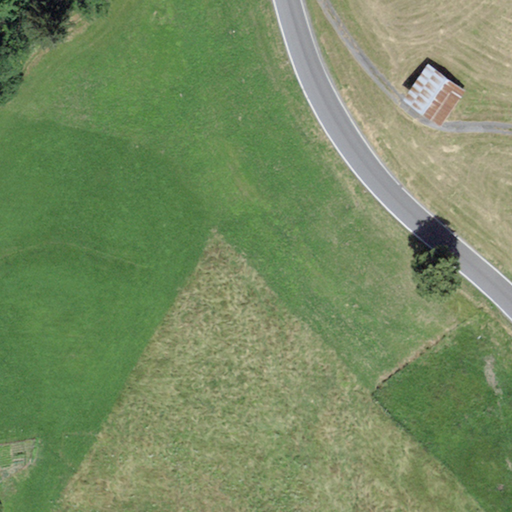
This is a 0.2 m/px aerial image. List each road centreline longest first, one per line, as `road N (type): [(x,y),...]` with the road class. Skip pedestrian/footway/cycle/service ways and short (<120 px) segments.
road 1 (secondary): [(285,0),(314,88),(362,166),(511,305)]
road 2 (track): [(320,0),(406,110),(432,127),(511,132)]
